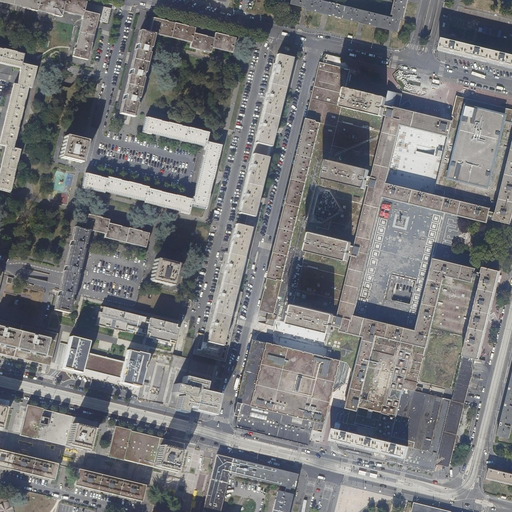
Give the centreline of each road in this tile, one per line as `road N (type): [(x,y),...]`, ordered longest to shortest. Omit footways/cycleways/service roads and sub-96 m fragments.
road 1 (residential): [(316,43),(221,428)]
road 2 (residential): [(198,318),(268,31)]
road 3 (residential): [(221,428),(0,373)]
road 4 (residential): [(0,390),(217,445)]
road 5 (residential): [(511,278),(474,445),(456,482)]
road 6 (residential): [(98,138),(127,0)]
road 7 (unknown): [(111,79),(65,66),(43,22),(0,13)]
road 8 (residential): [(133,511),(0,477)]
road 9 (residential): [(332,473),(466,500)]
road 10 (residential): [(0,267),(132,296)]
road 11 (residential): [(98,138),(94,156),(187,180),(190,162)]
road 12 (residential): [(140,0),(268,31)]
road 13 (residential): [(456,482),(335,457)]
